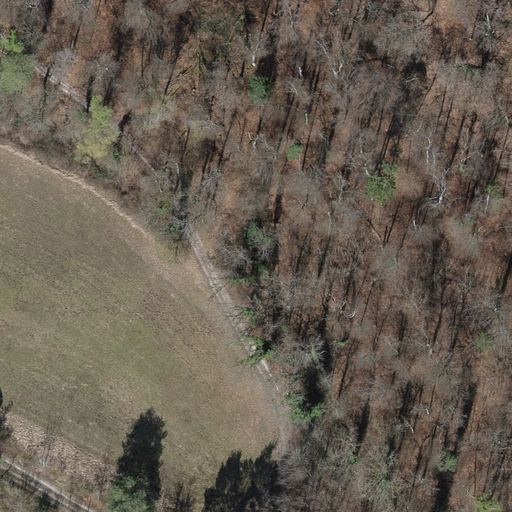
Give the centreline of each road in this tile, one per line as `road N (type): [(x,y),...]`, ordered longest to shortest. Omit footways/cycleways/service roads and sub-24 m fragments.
road 1 (track): [(257,511),(273,500),(285,464),(269,366),(198,220),(112,122),(0,33)]
road 2 (track): [(395,511),(273,389)]
road 3 (track): [(0,450),(106,511)]
